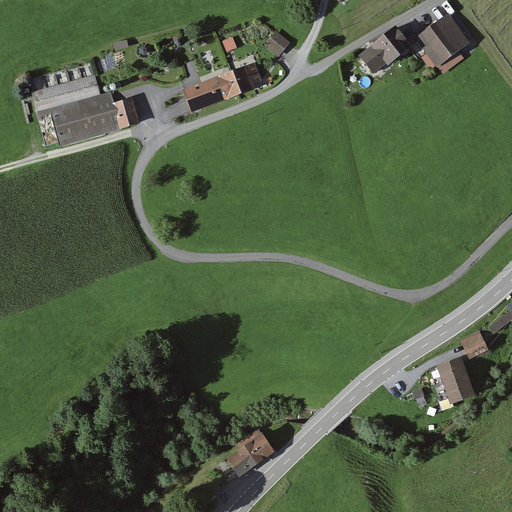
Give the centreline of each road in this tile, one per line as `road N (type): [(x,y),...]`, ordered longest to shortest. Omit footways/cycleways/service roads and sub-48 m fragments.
road 1 (unclassified): [(511,223),(448,282),(409,295),(291,259),(185,257),(158,243),(140,213),(139,171),(165,137),(280,90),(437,0)]
road 2 (tertiary): [(511,280),(354,397),(238,511)]
